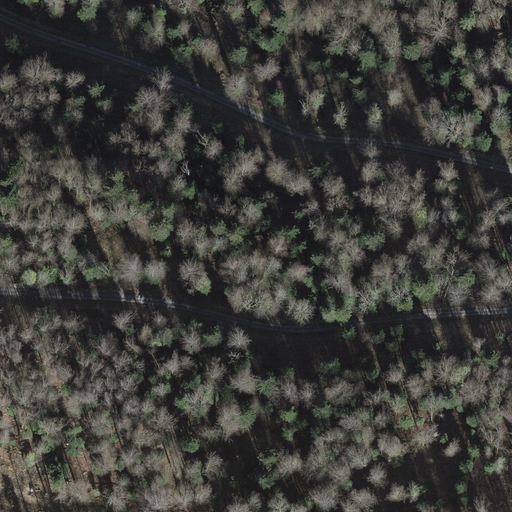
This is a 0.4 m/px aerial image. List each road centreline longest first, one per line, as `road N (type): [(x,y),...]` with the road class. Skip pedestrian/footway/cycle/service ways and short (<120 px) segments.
road 1 (unclassified): [(511,167),(390,139),(294,128),(0,14)]
road 2 (unclassified): [(511,308),(297,328),(144,297),(0,288)]
